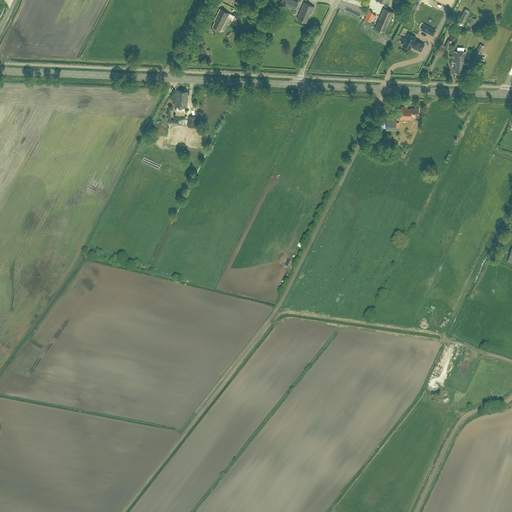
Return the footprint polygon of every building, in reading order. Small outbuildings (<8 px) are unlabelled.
[(295,10),(298,2),(293,0),(279,0),(279,2),(295,10)] [(412,0),(410,6),(415,9),(419,0),(412,0)] [(311,14),(314,7),(304,2),(298,15),(299,15),(297,19),(306,23),(310,14),(311,14)] [(221,29),(229,13),(220,8),(214,20),(215,21),(213,25),(221,29)] [(388,20),(390,21),(391,17),(393,12),(383,8),(380,16),(381,17),(384,19),(385,17),(389,18),(388,20)] [(371,22),(375,13),(369,10),(364,19),(371,22)] [(385,32),(390,21),(388,20),(389,18),(385,17),(384,19),(381,17),(380,16),(375,28),(385,32)] [(401,42),(403,43),(402,45),(410,48),(411,46),(421,51),(424,44),(415,39),(416,37),(408,33),(405,39),(403,38),(401,42)] [(462,60),(465,61),(466,51),(454,51),(453,61),(455,61),(459,61),(459,59),(462,59),(462,60)] [(465,63),(465,61),(462,60),(462,59),(459,59),(459,61),(455,61),(455,72),(463,72),(464,63),(465,63)] [(187,105),(188,97),(187,97),(188,91),(177,90),(175,104),(187,105)] [(410,119),(411,115),(415,115),(415,117),(420,118),(420,114),(419,114),(419,107),(411,107),(411,108),(408,108),(408,106),(401,106),(400,119),(410,119)] [(196,127),(197,117),(189,116),(188,126),(196,127)] [(389,118),(389,129),(399,129),(399,118),(389,118)]
